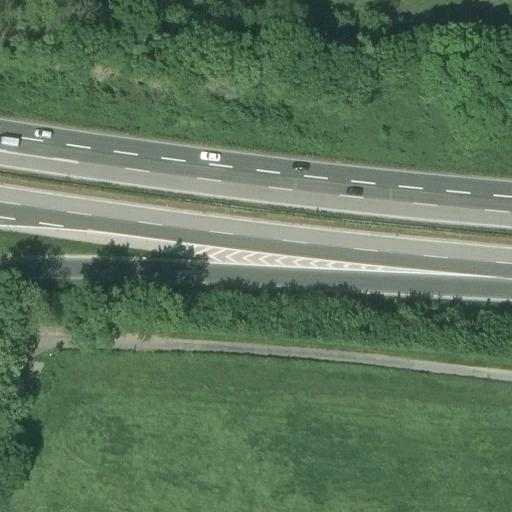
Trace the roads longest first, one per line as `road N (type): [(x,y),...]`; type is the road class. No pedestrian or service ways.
road 1 (motorway): [(0,201),(511,264)]
road 2 (motorway): [(511,206),(0,145)]
road 3 (motorway): [(0,269),(511,265)]
road 4 (track): [(511,42),(0,39)]
